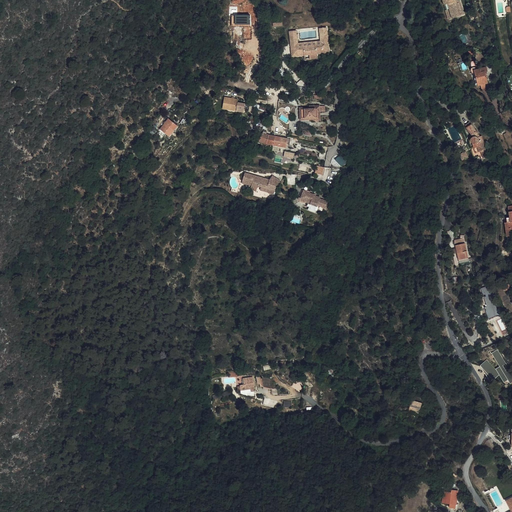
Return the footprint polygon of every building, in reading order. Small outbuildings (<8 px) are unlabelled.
[(444,4),(442,4),(445,15),(449,14),(452,23),(463,20),(459,4),(454,5),(453,1),(444,4)] [(287,35),(290,60),(309,58),(309,63),(316,62),(316,58),(327,57),(325,31),(318,32),(319,45),(319,49),(296,51),(296,48),(295,34),(287,35)] [(489,76),(487,71),(475,75),(480,90),(489,87),(486,77),(489,76)] [(237,104),(223,102),(221,113),(242,116),(243,113),(243,109),(243,108),(236,107),(237,104)] [(311,112),(302,112),(302,121),(306,121),(306,122),(308,122),(316,122),(316,123),(321,123),(321,116),(321,110),(316,110),(316,109),(315,109),(315,113),(311,113),(311,112)] [(176,131),(167,125),(159,135),(168,142),(176,131)] [(472,127),(467,130),(475,141),(474,142),(473,142),(473,143),(472,144),(473,145),(473,146),(473,147),(474,148),(475,148),(477,148),(478,148),(481,156),(483,155),(486,161),(491,159),(484,139),(482,140),(472,127)] [(258,147),(275,149),(276,139),(268,138),(262,137),(261,143),(258,143),(258,147)] [(467,156),(462,158),(464,164),(470,161),(467,156)] [(255,188),(255,189),(262,192),(262,190),(264,190),(263,193),(277,198),(281,187),(284,184),(276,179),(273,183),(248,176),(245,185),(255,188)] [(317,197),(307,194),(303,203),(311,207),(310,208),(313,209),(312,212),(319,214),(321,208),(329,212),(331,204),(323,201),(317,198),(317,197)] [(457,244),(456,250),(458,250),(461,266),(471,264),(467,242),(457,244)] [(257,395),(255,384),(245,385),(246,391),(242,392),(242,393),(242,396),(243,397),(252,396),(253,398),(256,398),(256,395),(257,395)] [(273,385),(263,384),(264,389),(265,393),(265,394),(266,394),(273,396),(273,385)] [(421,415),(424,407),(414,404),(412,412),(421,415)] [(447,503),(454,503),(454,506),(461,506),(461,504),(461,490),(454,490),(454,493),(447,493),(447,503)] [(500,509),(499,509),(500,511),(511,511),(511,500),(504,505),(505,506),(504,507),(504,508),(504,509),(503,509),(502,510),(501,510),(500,509)]
